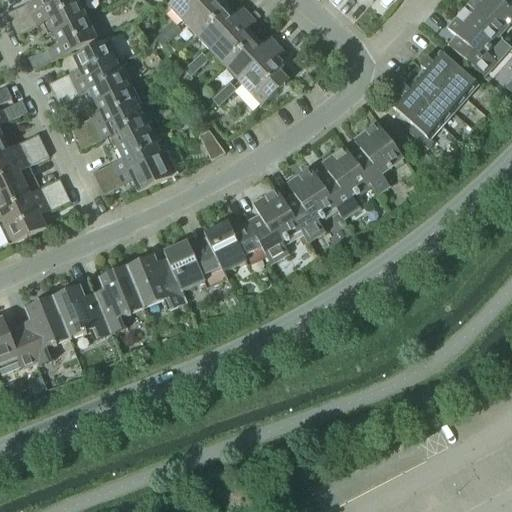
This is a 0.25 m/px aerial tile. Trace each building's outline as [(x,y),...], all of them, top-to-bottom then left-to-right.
[(11,28),(67,0),(34,0),(35,2),(5,17),(11,28)] [(52,36),(89,18),(80,0),(67,0),(11,28),(16,39),(46,24),(52,36)] [(176,0),(167,8),(181,23),(207,0),(176,0)] [(218,3),(221,0),(207,0),(181,23),(194,39),(225,12),(218,3)] [(511,0),(475,0),(466,11),(499,41),(511,25),(511,0)] [(455,39),(447,48),(483,80),(510,50),(499,41),(466,11),(447,32),(455,39)] [(208,54),(248,19),(241,12),(232,20),(225,12),(194,39),(208,54)] [(33,73),(100,41),(89,18),(52,36),(57,47),(27,62),(33,73)] [(245,34),(254,26),(248,19),(208,54),(222,69),(252,42),(245,34)] [(169,40),(178,32),(172,25),(163,33),(169,40)] [(160,48),(169,40),(163,33),(154,41),(160,48)] [(235,85),(275,50),(268,42),(259,50),(252,42),(222,69),(235,85)] [(53,98),(121,65),(110,43),(73,61),(79,73),(48,87),(53,98)] [(272,64),(281,56),(275,50),(235,85),(257,110),(285,85),(276,76),(279,73),(272,64)] [(201,57),(192,65),(199,71),(207,63),(201,57)] [(450,113),(474,86),(442,57),(434,67),(427,61),(422,62),(420,65),(420,70),(426,75),(418,85),(450,113)] [(94,106),(131,88),(121,65),(53,98),(59,110),(89,95),(94,106)] [(192,65),(184,73),(190,80),(199,71),(192,65)] [(433,146),(426,140),(450,113),(418,85),(410,94),(403,88),(398,88),(395,92),(396,97),(402,102),(394,112),(411,128),(406,134),(428,153),(433,146)] [(229,86),(220,95),(227,101),(235,93),(229,86)] [(74,143),(142,110),(131,88),(94,106),(100,117),(69,132),(74,143)] [(0,106),(11,102),(5,90),(0,93),(0,106)] [(220,95),(212,103),(218,109),(227,101),(220,95)] [(0,137),(0,128),(26,116),(21,104),(0,114),(0,141),(2,141),(0,137)] [(116,151),(153,133),(142,110),(74,143),(80,154),(111,140),(116,151)] [(381,178),(403,162),(376,127),(354,144),(359,151),(349,158),(348,158),(373,191),(372,192),(377,199),(389,189),(381,178)] [(96,188),(164,155),(153,133),(116,151),(121,162),(91,177),(96,188)] [(0,169),(42,149),(37,138),(7,153),(2,141),(0,141),(0,169)] [(17,174),(48,160),(42,149),(0,169),(0,196),(23,186),(17,174)] [(348,158),(349,158),(343,150),(320,167),(326,174),(316,181),(338,216),(337,217),(342,223),(359,211),(354,204),(372,192),(373,191),(348,158)] [(137,196),(174,178),(164,155),(96,188),(101,199),(132,184),(137,196)] [(316,181),(312,174),(287,190),(292,198),(282,204),(303,239),(302,240),(306,246),(325,235),(320,227),(337,217),(338,216),(316,181)] [(0,224),(64,194),(58,183),(28,197),(23,186),(0,196),(0,224)] [(39,220),(69,205),(64,194),(0,224),(0,233),(7,249),(45,231),(39,220)] [(282,204),(278,196),(253,210),(257,217),(247,224),(263,255),(269,268),(287,257),(283,250),(302,240),(303,239),(282,204)] [(245,263),(263,255),(247,224),(229,232),(226,225),(203,237),(205,241),(207,245),(223,276),(246,265),(245,263)] [(223,276),(207,245),(205,241),(188,249),(186,245),(163,255),(165,262),(180,296),(181,295),(203,286),(206,292),(227,284),(223,276)] [(165,262),(154,267),(151,260),(125,271),(141,312),(162,303),(167,314),(186,307),(181,295),(180,296),(165,262)] [(122,320),(141,312),(125,271),(111,277),(112,281),(101,285),(104,293),(92,297),(109,338),(126,331),(122,320)] [(92,297),(81,302),(77,291),(51,301),(67,342),(93,332),(97,343),(109,338),(92,297)] [(47,350),(67,342),(51,301),(25,312),(30,324),(19,329),(34,367),(36,370),(53,363),(47,350)] [(19,329),(6,334),(1,322),(0,321),(0,371),(17,364),(20,372),(34,367),(19,329)]
